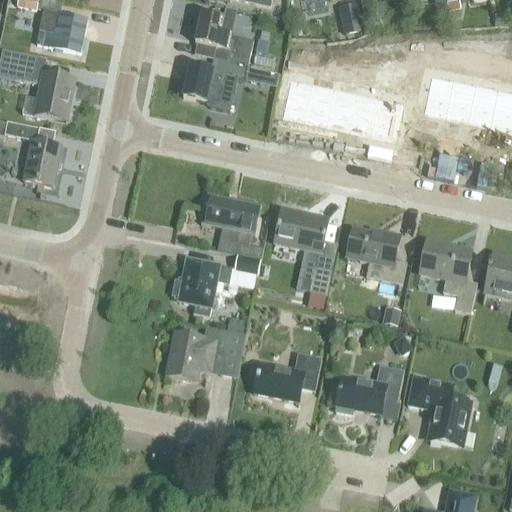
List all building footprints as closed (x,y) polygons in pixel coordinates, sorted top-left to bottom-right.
[(18,0),(17,11),(37,14),(39,3),(25,0),(18,0)] [(269,12),(271,0),(227,0),(227,3),(269,12)] [(359,0),(364,23),(377,20),(372,0),(359,0)] [(445,0),(433,0),(435,9),(446,6),(445,0)] [(355,8),(340,12),(345,38),(361,35),(356,9),(355,8)] [(39,35),(46,36),(43,50),(80,58),(87,24),(43,15),(39,35)] [(201,19),(194,47),(216,52),(214,64),(240,69),(239,70),(247,72),(253,44),(231,40),(231,39),(220,36),(223,24),(201,19)] [(481,37),(480,48),(485,49),(494,51),(497,41),(481,37)] [(447,44),(445,57),(457,59),(460,46),(447,44)] [(420,54),(386,46),(382,64),(417,71),(420,54)] [(485,49),(482,63),(491,66),(494,51),(485,49)] [(0,64),(0,81),(40,89),(34,120),(66,127),(75,84),(43,78),(46,64),(2,55),(0,64)] [(338,64),(351,67),(352,59),(340,57),(338,64)] [(189,71),(183,101),(210,107),(209,112),(229,116),(236,83),(244,85),(247,72),(239,70),(240,69),(214,64),(211,76),(189,71)] [(248,72),(245,85),(260,88),(263,75),(248,72)] [(424,113),(447,118),(455,80),(432,75),(424,113)] [(282,117),(305,122),(314,84),(290,79),(282,117)] [(477,85),(455,80),(447,118),(469,123),(477,85)] [(314,84),(305,122),(328,127),(336,89),(314,84)] [(477,85),(469,123),(491,128),(500,90),(477,85)] [(336,89),(328,127),(350,132),(358,94),(336,89)] [(491,128),(511,132),(511,92),(500,90),(491,128)] [(372,137),(380,99),(358,94),(350,132),(372,137)] [(380,99),(372,137),(395,142),(404,104),(380,99)] [(54,136),(7,127),(4,139),(32,145),(24,186),(53,192),(61,151),(52,149),(54,136)] [(207,198),(200,228),(222,233),(230,235),(226,258),(237,260),(260,265),(263,252),(252,250),(254,240),(261,210),(207,198)] [(274,248),(321,258),(328,224),(281,215),(274,248)] [(383,236),(382,239),(353,233),(346,263),(372,268),(369,282),(401,289),(406,268),(394,265),(400,239),(383,236)] [(475,294),(463,292),(471,257),(446,251),(446,249),(426,245),(419,278),(445,284),(442,298),(457,301),(454,315),(470,319),(475,294)] [(511,263),(493,259),(485,297),(511,302),(511,263)] [(237,260),(234,276),(257,280),(260,265),(237,260)] [(209,322),(211,312),(216,287),(229,289),(232,273),(219,271),(219,270),(186,264),(182,285),(179,284),(179,287),(175,286),(173,300),(176,300),(176,303),(179,304),(178,306),(194,309),(193,319),(209,322)] [(327,300),(332,276),(314,273),(309,296),(327,300)] [(326,310),(331,311),(334,297),(340,298),(343,282),(332,280),(326,310)] [(391,313),(388,329),(397,331),(400,315),(391,313)] [(227,335),(242,338),(245,325),(229,323),(227,335)] [(236,382),(239,364),(244,341),(206,333),(204,343),(174,337),(166,380),(197,387),(199,375),(211,377),(212,372),(220,374),(219,379),(236,382)] [(393,348),(401,361),(412,355),(405,341),(393,348)] [(295,376),(259,368),(253,398),(298,407),(301,393),(315,396),(321,364),(298,359),(295,376)] [(341,381),(335,410),(336,411),(335,416),(352,420),(353,414),(380,419),(383,405),(397,408),(403,375),(380,371),(377,388),(341,381)] [(460,450),(468,409),(450,406),(453,389),(413,381),(407,411),(422,414),(423,409),(437,412),(430,445),(460,450)] [(472,511),(475,500),(449,495),(445,511),(472,511)]
